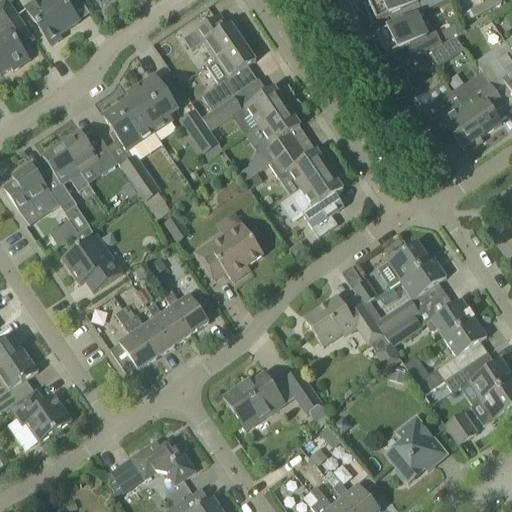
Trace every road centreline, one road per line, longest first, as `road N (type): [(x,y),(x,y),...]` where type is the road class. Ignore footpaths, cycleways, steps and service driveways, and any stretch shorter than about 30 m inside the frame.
road 1 (residential): [(181,388),(239,346),(296,282),(399,213)]
road 2 (residential): [(399,213),(254,0)]
road 3 (residential): [(175,0),(114,34),(69,88),(0,125)]
road 4 (residential): [(115,430),(0,267)]
road 5 (residential): [(262,511),(181,388)]
road 6 (residential): [(511,324),(433,200)]
road 7 (residential): [(0,499),(115,430)]
